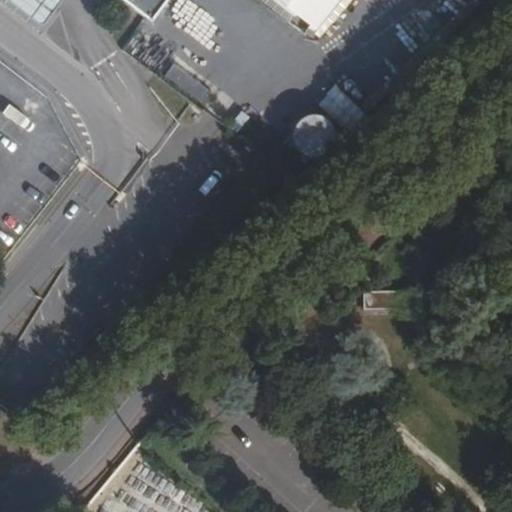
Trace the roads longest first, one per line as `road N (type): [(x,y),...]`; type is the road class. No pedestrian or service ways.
road 1 (tertiary): [(511,47),(200,328),(55,479),(0,502)]
road 2 (unclassified): [(0,300),(133,140),(129,98),(102,58),(21,0)]
